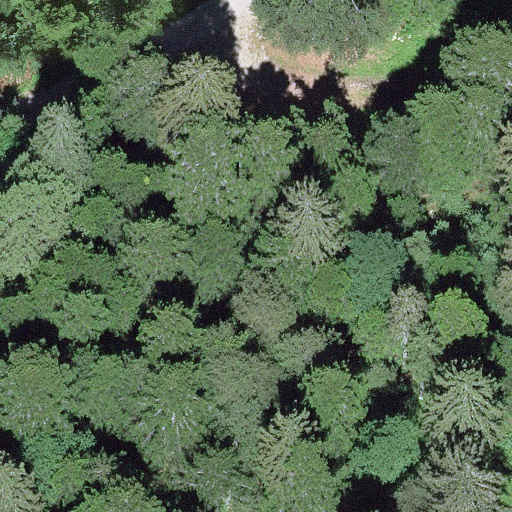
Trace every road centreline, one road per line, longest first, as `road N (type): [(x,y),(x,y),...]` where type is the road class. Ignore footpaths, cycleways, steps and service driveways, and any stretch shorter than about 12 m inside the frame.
road 1 (track): [(180,41),(265,71),(371,92),(511,78)]
road 2 (track): [(0,129),(265,0)]
